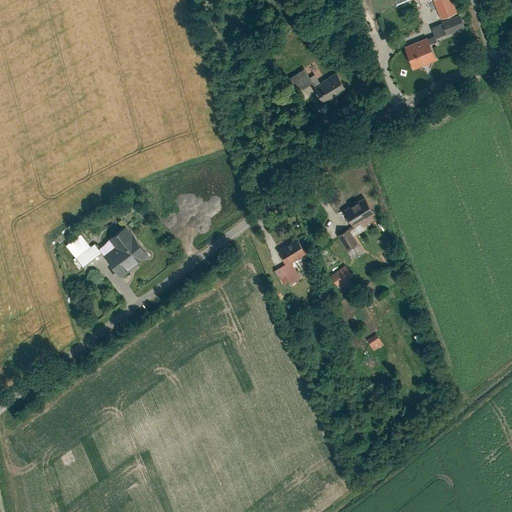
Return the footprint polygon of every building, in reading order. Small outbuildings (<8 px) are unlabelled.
[(434,0),(442,18),(459,11),(454,0),(434,0)] [(448,31),(449,33),(468,26),(463,13),(444,20),(448,31)] [(448,31),(444,20),(432,25),(437,36),(448,31)] [(407,45),(416,68),(439,59),(430,36),(407,45)] [(338,77),(319,86),(324,96),(343,87),(338,77)] [(370,196),(348,209),(355,221),(377,208),(370,196)] [(105,259),(119,275),(144,252),(133,239),(131,241),(120,229),(110,238),(119,247),(105,259)] [(347,229),(337,234),(345,249),(355,243),(347,229)] [(73,258),(82,268),(104,250),(97,241),(93,244),(85,235),(73,246),(79,254),(73,258)] [(300,240),(284,250),(291,261),(307,252),(300,240)] [(333,281),(337,287),(352,276),(348,270),(333,281)] [(368,342),(373,351),(383,345),(378,336),(368,342)]
